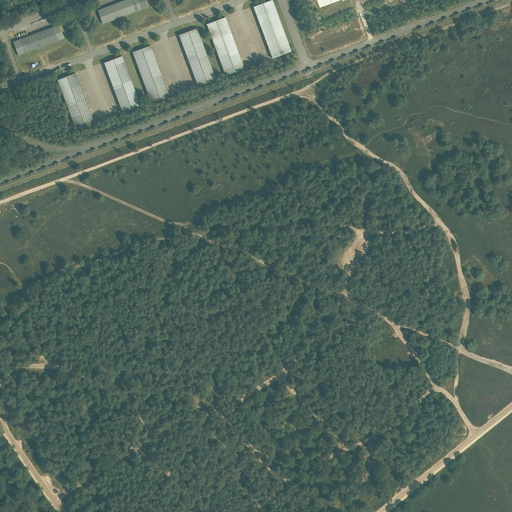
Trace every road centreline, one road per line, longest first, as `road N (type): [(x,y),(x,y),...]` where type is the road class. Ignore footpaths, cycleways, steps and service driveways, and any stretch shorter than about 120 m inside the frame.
road 1 (track): [(0,201),(308,90),(348,64),(511,3)]
road 2 (track): [(67,177),(511,372)]
road 3 (track): [(457,408),(464,308),(450,236),(393,168),(355,142),(308,90)]
road 4 (track): [(142,445),(244,396),(362,309)]
road 5 (track): [(40,359),(24,286),(132,243),(177,236),(180,225)]
road 6 (track): [(436,387),(394,424),(278,481),(252,511)]
road 7 (track): [(0,383),(14,367),(40,359),(124,395),(151,435)]
road 8 (track): [(358,240),(358,230),(345,226),(192,234)]
road 9 (track): [(379,511),(511,405)]
road 10 (track): [(480,436),(394,323)]
road 11 (track): [(343,297),(364,231),(430,225)]
